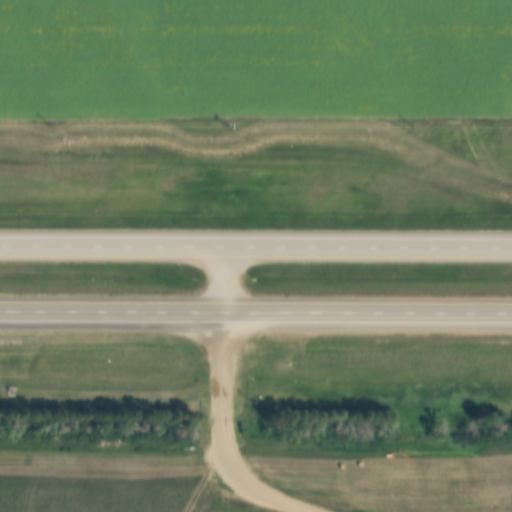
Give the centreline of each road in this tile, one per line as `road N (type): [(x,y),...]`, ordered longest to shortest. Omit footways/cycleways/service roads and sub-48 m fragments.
road 1 (trunk): [(511,249),(0,247)]
road 2 (trunk): [(0,311),(511,312)]
